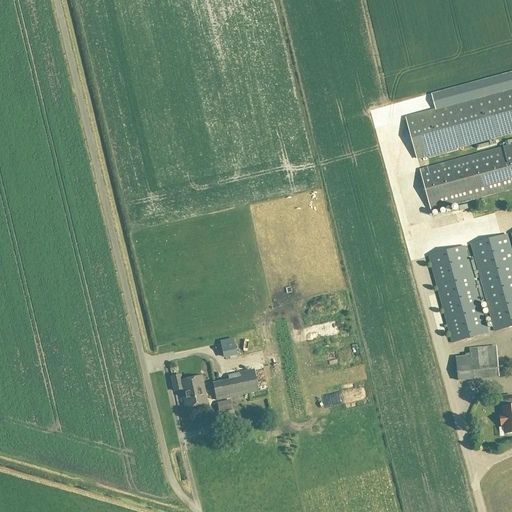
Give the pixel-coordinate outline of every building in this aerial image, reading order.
[(436,111),(511,89),(511,72),(431,94),(436,111)] [(511,89),(436,111),(406,119),(417,159),(511,133),(511,89)] [(511,146),(420,171),(431,211),(511,189),(511,146)] [(467,221),(467,225),(473,224),(472,211),(460,212),(462,222),(467,221)] [(511,327),(511,254),(507,235),(471,245),(495,332),(511,327)] [(487,334),(464,247),(429,257),(452,343),(487,334)] [(233,340),(221,342),(224,360),(236,357),(233,340)] [(500,378),(499,374),(497,347),(469,350),(469,357),(456,359),(458,382),(500,378)] [(229,384),(214,387),(217,401),(244,395),(258,392),(255,378),(254,371),(239,374),(227,376),(229,384)] [(174,392),(182,390),(187,409),(207,405),(201,377),(181,381),(180,376),(171,378),(174,392)] [(505,434),(505,435),(511,434),(511,406),(503,407),(504,416),(501,416),(502,427),(508,426),(509,434),(505,434)]
